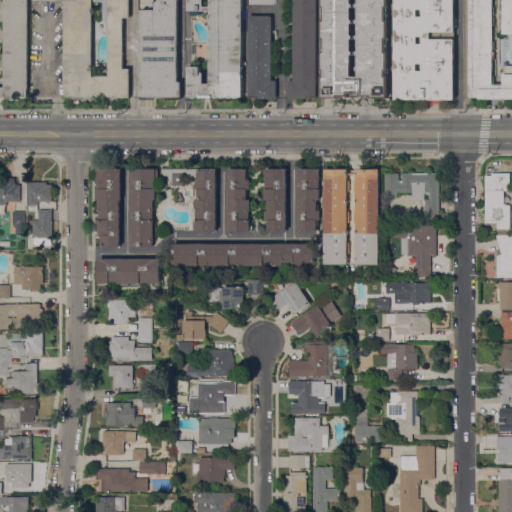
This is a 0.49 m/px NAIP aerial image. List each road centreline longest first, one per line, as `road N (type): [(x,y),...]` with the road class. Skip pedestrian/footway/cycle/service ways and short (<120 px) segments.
road 1 (secondary): [(511,132),(0,132)]
road 2 (residential): [(75,132),(75,373),(60,511)]
road 3 (residential): [(463,511),(465,132)]
road 4 (residential): [(262,511),(262,343)]
